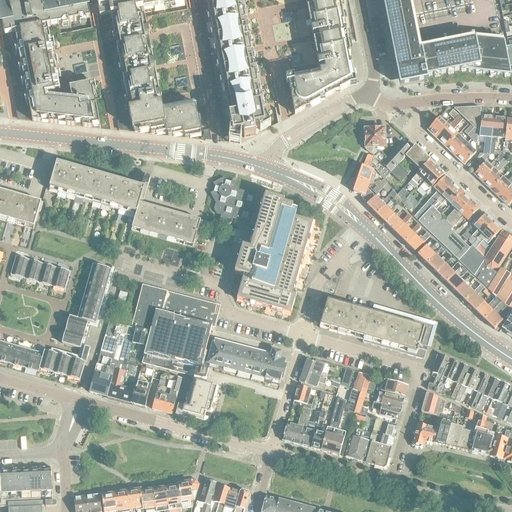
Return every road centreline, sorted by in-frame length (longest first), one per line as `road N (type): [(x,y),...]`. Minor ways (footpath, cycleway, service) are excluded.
road 1 (tertiary): [(267,169),(205,154),(0,131)]
road 2 (residential): [(392,485),(418,378),(411,364),(302,336)]
road 3 (residential): [(78,401),(270,452)]
road 4 (tertiary): [(368,231),(441,306),(511,359)]
road 5 (residential): [(511,220),(422,144),(418,103)]
road 6 (residential): [(302,336),(226,315),(231,290),(193,280)]
road 7 (residential): [(267,169),(282,142),(366,93)]
road 8 (residential): [(368,231),(320,279),(302,336)]
road 9 (residential): [(270,452),(392,485)]
road 10 (residential): [(302,336),(270,452)]
road 11 (tertiary): [(368,231),(323,193),(267,169)]
